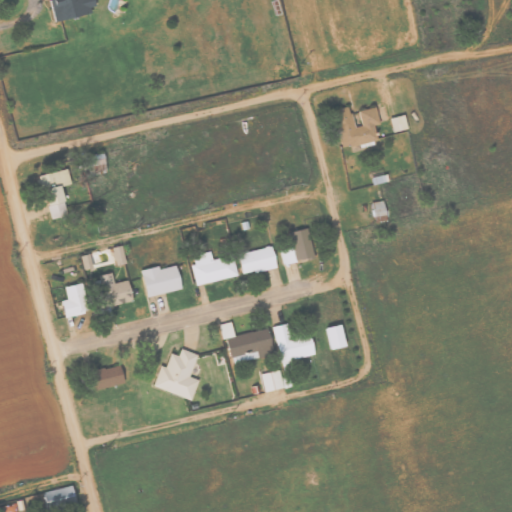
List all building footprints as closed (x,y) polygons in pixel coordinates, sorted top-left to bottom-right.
[(47,0),(53,21),(88,12),(87,7),(92,6),(90,0),(47,0)] [(329,110),(339,148),(375,139),(371,125),(377,124),(373,108),(357,112),(360,125),(354,127),(351,112),(349,113),(347,106),(329,110)] [(387,118),(391,132),(405,129),(402,115),(387,118)] [(83,157),(87,176),(106,172),(102,153),(83,157)] [(37,176),(48,220),(66,215),(58,187),(69,184),(65,169),(37,176)] [(373,222),(385,220),(381,200),(369,202),(373,222)] [(287,232),(291,247),(278,250),(281,265),(312,257),(305,228),(287,232)] [(109,248),(114,266),(124,263),(119,245),(109,248)] [(235,254),(240,274),(252,271),(252,273),(274,267),(269,246),(235,254)] [(189,265),(194,286),(236,275),(231,255),(211,260),(209,251),(191,255),(193,264),(189,265)] [(78,255),(81,270),(90,268),(87,253),(78,255)] [(138,270),(145,298),(180,289),(174,265),(158,269),(157,266),(138,270)] [(87,291),(92,311),(131,301),(126,280),(112,283),(109,272),(97,275),(100,288),(87,291)] [(59,301),(63,318),(82,313),(82,310),(87,309),(80,282),(63,286),(66,299),(59,301)] [(269,327),(278,362),(312,354),(307,332),(289,336),(286,323),(269,327)] [(322,328),(327,350),(343,346),(338,324),(322,328)] [(223,339),(228,357),(254,351),(256,357),(271,353),(265,329),(223,339)] [(158,365),(150,387),(189,401),(197,380),(188,377),(196,354),(180,348),(177,356),(169,353),(164,367),(158,365)] [(87,373),(91,391),(121,384),(117,366),(87,373)] [(258,374),(263,392),(281,388),(277,370),(258,374)] [(42,491),(46,511),(64,511),(76,510),(70,485),(42,491)]
